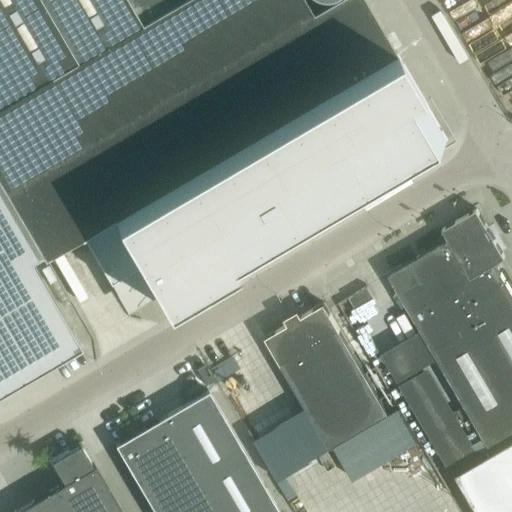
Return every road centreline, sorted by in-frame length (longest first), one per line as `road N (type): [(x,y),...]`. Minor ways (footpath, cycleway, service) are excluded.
road 1 (unclassified): [(0,437),(496,144)]
road 2 (unknown): [(218,308),(339,511)]
road 3 (unclassified): [(496,144),(413,0)]
